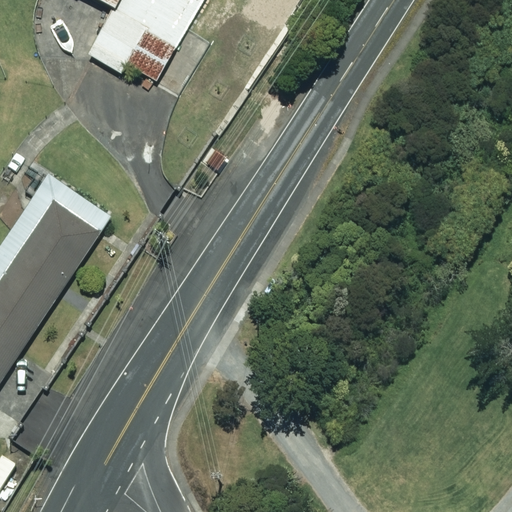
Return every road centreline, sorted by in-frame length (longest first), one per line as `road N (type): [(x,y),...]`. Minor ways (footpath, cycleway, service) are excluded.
road 1 (tertiary): [(399,0),(148,389)]
road 2 (tertiary): [(148,389),(79,504)]
road 3 (residential): [(148,389),(154,459),(176,511)]
